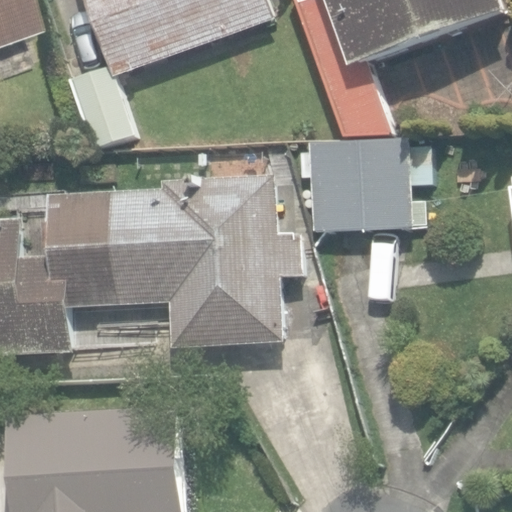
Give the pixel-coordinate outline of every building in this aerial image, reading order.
[(0,0),(0,47),(35,35),(22,0),(0,0)] [(80,85),(103,152),(143,139),(122,79),(282,24),(273,0),(92,0),(118,72),(80,85)] [(511,0),(303,0),(353,140),(400,138),(376,70),(511,21),(511,0)] [(319,171),(323,238),(421,233),(417,171),(416,142),(318,147),(319,171)] [(178,306),(180,352),(291,347),(288,282),(310,280),(308,238),(287,239),(284,180),(173,185),(173,194),(58,200),(63,312),(178,306)] [(15,419),(20,511),(193,511),(188,409),(15,419)]
